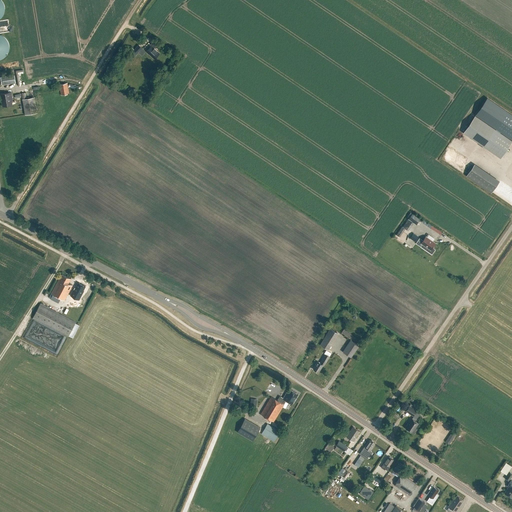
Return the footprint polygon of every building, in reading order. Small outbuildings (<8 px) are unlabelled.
[(0,57),(9,54),(0,32),(0,57)] [(154,60),(160,53),(154,48),(157,46),(153,42),(150,45),(151,46),(146,52),(148,55),(149,54),(154,60)] [(142,56),(146,51),(138,44),(131,52),(135,56),(138,52),(142,56)] [(1,77),(2,85),(16,83),(14,75),(1,77)] [(61,95),(69,94),(67,83),(59,84),(61,95)] [(12,105),(12,101),(13,101),(11,92),(0,93),(0,96),(1,102),(2,102),(2,106),(12,105)] [(25,114),(37,112),(34,97),(22,99),(25,114)] [(511,114),(487,98),(475,114),(511,139),(511,114)] [(511,140),(475,115),(463,132),(501,158),(511,141),(511,140)] [(490,192),(498,180),(472,163),(464,175),(490,192)] [(416,224),(419,219),(412,213),(408,219),(416,224)] [(399,237),(405,229),(402,226),(396,235),(399,237)] [(414,241),(418,236),(413,233),(409,238),(414,241)] [(422,244),(427,247),(425,250),(432,254),(435,250),(432,248),(435,243),(425,236),(423,240),(419,238),(416,243),(420,246),(422,244)] [(71,278),(62,274),(60,278),(59,278),(51,293),(53,294),(64,300),(73,285),(68,282),(71,278)] [(84,291),(83,290),(85,286),(78,282),(76,286),(75,286),(70,295),(79,300),(84,291)] [(73,338),(79,325),(75,323),(76,322),(40,303),(33,318),(68,337),(68,336),(73,338)] [(328,350),(338,333),(330,328),(320,345),(328,350)] [(356,342),(351,339),(351,340),(350,340),(343,351),(351,357),(359,345),(355,343),(356,342)] [(324,365),(329,357),(325,354),(320,362),(318,361),(313,368),(319,372),(323,365),(324,365)] [(298,394),(290,388),(287,392),(286,392),(283,398),(281,396),(278,401),(271,397),(260,414),(274,422),(283,407),(287,401),(292,404),(298,394)] [(413,416),(417,410),(409,405),(405,411),(413,416)] [(419,423),(412,418),(408,423),(409,424),(406,428),(406,427),(405,427),(414,433),(417,429),(415,428),(419,423)] [(253,441),(260,428),(245,419),(237,432),(253,441)] [(274,442),(280,431),(270,425),(265,433),(267,435),(266,437),(274,442)] [(356,438),(360,431),(353,427),(350,432),(349,431),(346,436),(354,442),(356,438)] [(449,444),(455,434),(451,431),(445,441),(449,444)] [(375,442),(371,440),(370,441),(369,440),(364,447),(366,448),(361,455),(366,458),(370,451),(371,451),(375,444),(374,443),(375,442)] [(344,451),(347,446),(339,441),(336,445),(344,451)] [(330,452),(334,447),(328,443),(325,448),(330,452)] [(389,457),(387,460),(382,467),(385,469),(385,468),(388,470),(391,467),(390,466),(392,463),(391,462),(393,459),(389,457)] [(505,474),(511,465),(504,461),(499,470),(505,474)] [(401,475),(398,473),(403,466),(398,463),(394,469),(392,472),(400,477),(395,485),(410,495),(417,484),(402,474),(401,475)] [(346,478),(350,472),(346,470),(342,475),(346,478)] [(432,504),(438,495),(436,493),(439,490),(433,486),(427,494),(430,496),(427,501),(432,504)] [(368,499),(373,492),(369,489),(367,492),(362,489),(359,493),(368,499)] [(464,499),(457,495),(455,499),(454,498),(448,506),(456,511),(462,503),(461,503),(464,499)] [(425,502),(419,498),(414,506),(420,510),(425,502)] [(395,506),(390,503),(383,511),(405,511),(406,511),(396,505),(395,506)]
